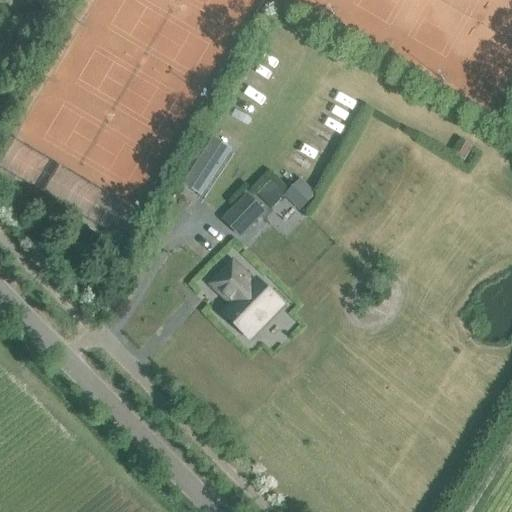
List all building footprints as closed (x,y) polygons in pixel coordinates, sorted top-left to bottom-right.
[(30,0),(31,0),(46,13),(56,0),(30,0)] [(32,6),(17,25),(28,34),(43,15),(32,6)] [(16,29),(1,48),(11,57),(27,38),(16,29)] [(212,140),(182,186),(186,189),(199,198),(230,151),(217,142),(212,140)] [(300,214),(317,197),(300,181),(284,198),(300,214)] [(247,196),(224,220),(240,236),(263,211),(247,196)] [(225,312),(250,336),(280,306),(255,282),(254,284),(233,263),(212,285),(233,305),(225,312)]
